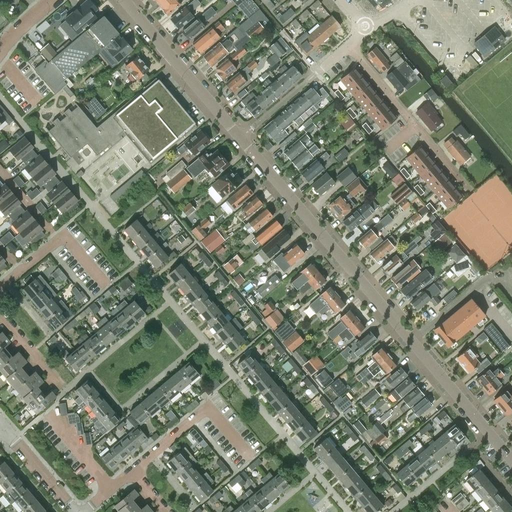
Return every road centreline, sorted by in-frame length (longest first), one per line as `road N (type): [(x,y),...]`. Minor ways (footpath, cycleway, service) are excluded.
road 1 (tertiary): [(511,461),(121,0)]
road 2 (residential): [(466,189),(348,45)]
road 3 (residential): [(133,471),(208,407),(252,459)]
